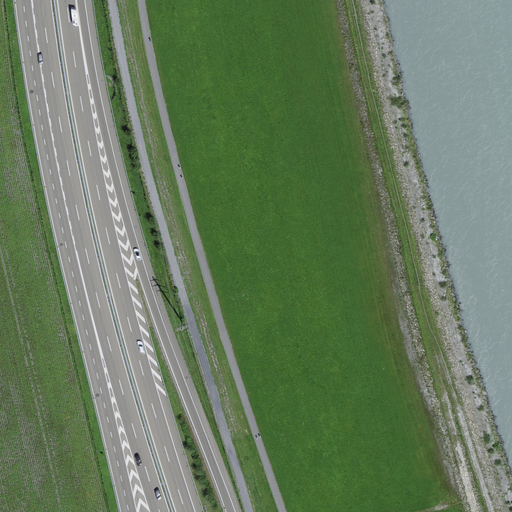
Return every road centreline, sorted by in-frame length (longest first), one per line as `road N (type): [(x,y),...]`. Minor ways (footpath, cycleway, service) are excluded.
road 1 (motorway): [(234,511),(150,294),(103,126),(80,0)]
road 2 (track): [(143,0),(208,276),(284,511)]
road 3 (track): [(113,0),(161,222),(250,511)]
road 4 (motorway): [(186,511),(115,264),(67,0)]
road 5 (motorway): [(81,231),(161,511)]
road 6 (motorway): [(81,231),(72,273),(128,511)]
road 7 (motorway): [(42,0),(81,231)]
